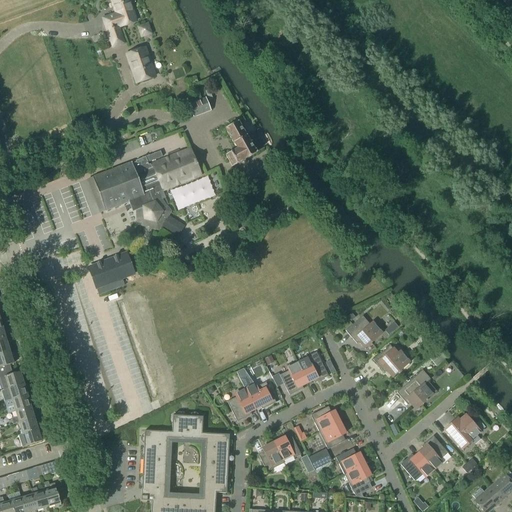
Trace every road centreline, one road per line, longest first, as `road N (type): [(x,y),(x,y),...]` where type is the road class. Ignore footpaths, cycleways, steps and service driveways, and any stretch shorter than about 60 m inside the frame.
road 1 (residential): [(92,511),(0,206)]
road 2 (residential): [(348,384),(240,438)]
